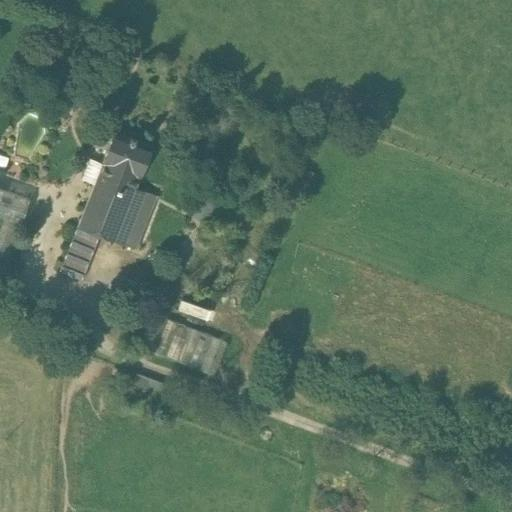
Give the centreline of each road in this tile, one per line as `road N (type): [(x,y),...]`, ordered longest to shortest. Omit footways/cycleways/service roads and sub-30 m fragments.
road 1 (unclassified): [(511,502),(32,326)]
road 2 (track): [(70,339),(60,511)]
